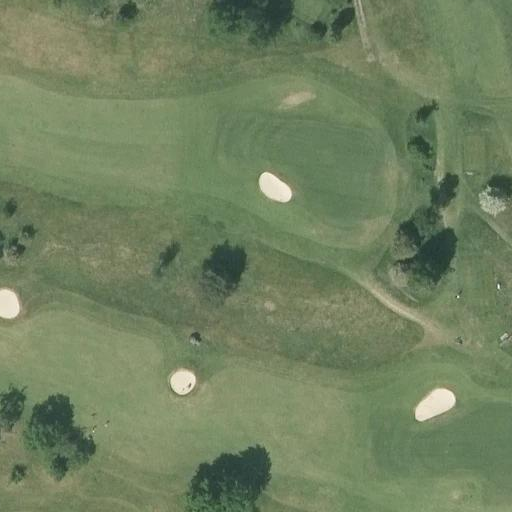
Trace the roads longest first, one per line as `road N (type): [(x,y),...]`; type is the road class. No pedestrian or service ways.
road 1 (track): [(355,0),(369,59),(435,107),(446,125),(452,294),(472,343),(511,373)]
road 2 (track): [(511,244),(398,123)]
